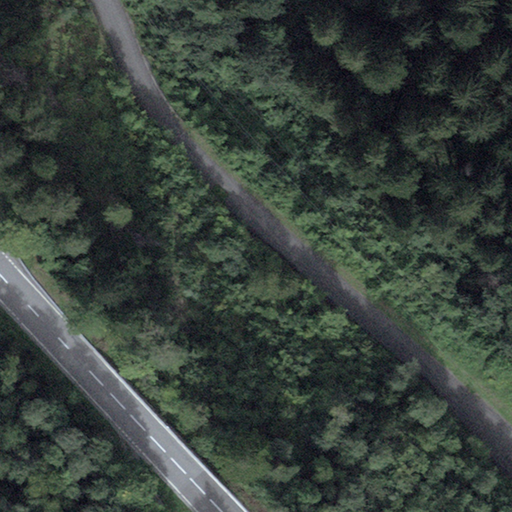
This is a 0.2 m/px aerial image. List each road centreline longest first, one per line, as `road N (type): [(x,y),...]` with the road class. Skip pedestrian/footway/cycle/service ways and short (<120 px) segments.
road 1 (track): [(104,0),(151,102),(191,157),(511,453)]
road 2 (primary): [(0,275),(217,511)]
